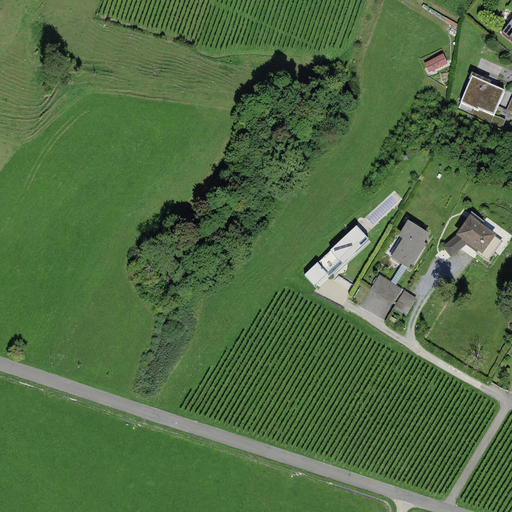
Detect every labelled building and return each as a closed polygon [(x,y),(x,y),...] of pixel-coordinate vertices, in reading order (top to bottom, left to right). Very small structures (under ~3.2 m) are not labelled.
[(511,25),(510,24),(502,35),(511,42),(511,25)] [(446,57),(425,66),(430,77),(451,68),(446,57)] [(505,94),(472,79),(457,110),(502,131),(506,121),(495,116),(505,94)] [(484,223),(474,215),(459,236),(445,247),(452,257),(468,242),(480,251),(478,254),(488,262),(495,252),(493,250),(499,241),(481,227),(484,223)] [(413,271),(432,237),(411,225),(392,259),(413,271)] [(358,229),(306,276),(318,289),(370,243),(358,229)] [(403,289),(382,276),(370,294),(392,307),(403,289)] [(397,310),(412,315),(418,296),(403,291),(397,310)]
